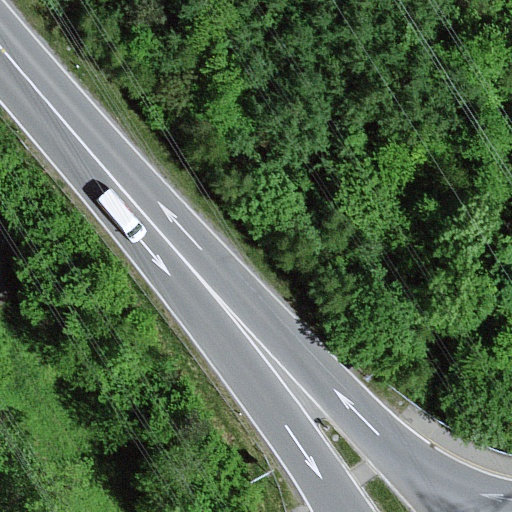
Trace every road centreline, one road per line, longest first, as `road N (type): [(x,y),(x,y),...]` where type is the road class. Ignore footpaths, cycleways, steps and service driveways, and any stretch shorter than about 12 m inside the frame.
road 1 (motorway): [(0,48),(232,315)]
road 2 (motorway): [(444,511),(383,437),(232,315)]
road 3 (motorway): [(232,315),(340,511)]
